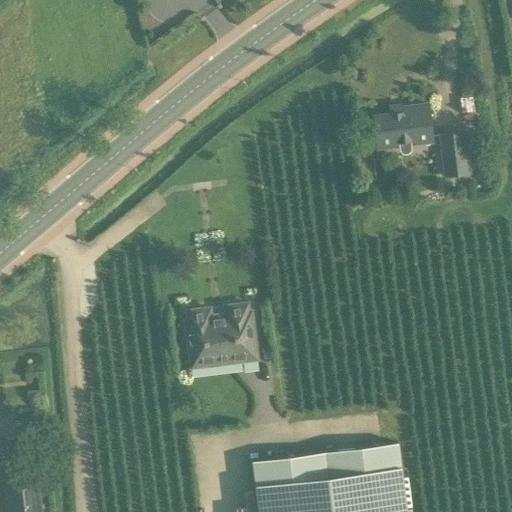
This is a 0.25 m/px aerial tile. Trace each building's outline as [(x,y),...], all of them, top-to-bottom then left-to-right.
[(390,112),(371,115),(376,149),(405,145),(432,142),(431,138),(430,128),(426,102),(389,107),(390,112)] [(470,173),(465,129),(437,133),(442,177),(470,173)] [(392,197),(391,188),(381,189),(382,198),(392,197)] [(186,318),(183,318),(186,338),(188,357),(239,351),(240,361),(256,359),(250,310),(247,310),(246,302),(222,305),(223,313),(209,315),(208,307),(185,310),(186,318)] [(0,459),(6,459),(7,473),(3,474),(6,511),(39,511),(34,470),(19,472),(16,445),(17,445),(14,414),(0,415),(0,459)] [(405,511),(396,442),(251,460),(257,511),(405,511)]
